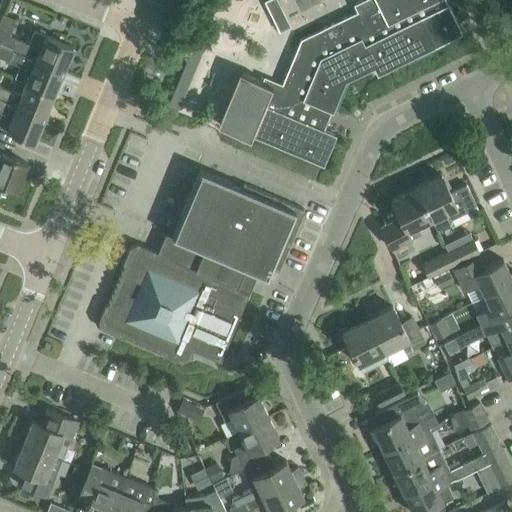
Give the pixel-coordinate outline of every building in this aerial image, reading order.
[(447,4),(445,0),(360,0),(355,3),(359,11),(301,39),(280,88),(242,72),(220,125),(249,137),(250,134),(323,164),(335,134),(323,129),(330,110),(331,111),(344,81),(373,66),(377,73),(462,32),(448,4),(447,4)] [(72,46),(58,40),(64,26),(40,16),(28,42),(17,38),(9,35),(15,18),(2,13),(0,18),(0,44),(63,70),(72,46)] [(0,57),(8,61),(30,70),(25,82),(53,94),(63,70),(0,44),(0,57)] [(0,98),(43,117),(53,94),(25,82),(20,94),(0,85),(0,98)] [(43,117),(0,98),(0,111),(11,116),(6,129),(34,141),(43,117)] [(0,152),(0,183),(14,189),(25,162),(1,152),(0,152)] [(241,187),(199,169),(171,236),(167,234),(159,253),(137,243),(129,246),(98,320),(102,329),(181,363),(188,360),(192,351),(218,362),(249,290),(247,290),(259,263),(278,271),(304,209),(243,183),(241,187)] [(467,184),(450,192),(442,174),(417,187),(437,229),(450,223),(451,219),(467,211),(466,209),(476,204),(467,184)] [(392,248),(404,242),(422,234),(418,226),(432,219),(436,229),(437,229),(417,187),(391,199),(400,216),(381,225),(392,248)] [(472,239),(448,252),(454,264),(479,252),(472,239)] [(429,277),(454,264),(448,252),(422,264),(429,277)] [(484,295),(511,281),(511,270),(509,272),(503,259),(484,268),(479,257),(454,269),(465,291),(479,284),(484,295)] [(447,272),(432,279),(436,288),(452,281),(447,272)] [(481,324),(511,308),(511,281),(484,295),(490,308),(476,315),(481,324)] [(367,318),(387,359),(388,359),(385,351),(400,343),(404,351),(424,342),(411,317),(400,322),(392,306),(367,318)] [(511,308),(481,324),(485,334),(499,327),(505,339),(499,342),(511,335),(511,308)] [(429,323),(436,338),(448,332),(441,317),(429,323)] [(387,359),(367,318),(342,331),(358,364),(375,355),(379,363),(387,359)] [(453,338),(457,351),(476,345),(471,331),(453,338)] [(511,335),(499,342),(505,354),(497,358),(508,380),(511,377),(511,335)] [(448,371),(433,378),(438,390),(454,382),(452,379),(448,371)] [(468,399),(480,392),(474,380),(462,387),(468,399)] [(379,407),(404,394),(398,382),(373,395),(379,407)] [(237,431),(268,416),(257,394),(243,401),(238,390),(214,402),(224,421),(231,418),(237,431)] [(371,428),(382,450),(429,427),(418,404),(422,402),(417,392),(381,410),(386,421),(371,428)] [(479,402),(460,412),(469,428),(487,419),(479,402)] [(22,441),(53,454),(58,442),(66,445),(77,420),(45,407),(39,422),(31,418),(22,441)] [(242,468),(242,469),(269,455),(264,444),(278,437),(268,416),(237,431),(243,443),(232,448),(235,454),(231,456),(229,468),(231,473),(242,468)] [(483,454),(501,445),(490,424),(471,433),(463,437),(466,444),(475,440),(477,444),(478,444),(483,452),(483,454)] [(429,427),(382,450),(393,471),(422,457),(439,448),(429,427)] [(53,454),(22,441),(12,464),(27,470),(23,481),(47,491),(55,472),(47,469),(53,454)] [(511,467),(501,445),(483,454),(499,485),(499,486),(511,479),(511,467)] [(439,448),(422,457),(393,471),(403,492),(450,470),(449,469),(445,461),(439,448)] [(483,452),(449,469),(450,470),(403,492),(412,511),(419,511),(443,501),(437,488),(475,469),(487,492),(499,485),(483,454),(483,452)] [(274,465),(269,455),(242,469),(247,480),(251,478),(255,486),(243,492),(247,501),(300,475),(296,467),(289,470),(285,460),(274,465)] [(187,473),(189,486),(203,484),(199,458),(160,464),(162,477),(187,473)] [(110,511),(125,475),(92,461),(89,469),(79,493),(89,497),(83,511),(110,511)] [(212,483),(220,479),(225,477),(218,464),(206,470),(212,483)] [(125,475),(110,511),(150,511),(153,495),(154,486),(125,475)] [(300,475),(247,501),(251,509),(264,503),(268,511),(267,511),(296,511),(291,502),(302,496),(297,487),(304,483),(300,475)] [(186,507),(186,511),(225,511),(214,489),(198,497),(199,505),(186,507)] [(186,511),(186,507),(170,509),(170,502),(153,495),(150,511),(186,511)] [(488,509),(490,511),(508,511),(503,500),(488,509)] [(251,509),(247,501),(234,507),(231,509),(232,511),(248,511),(251,509)]
